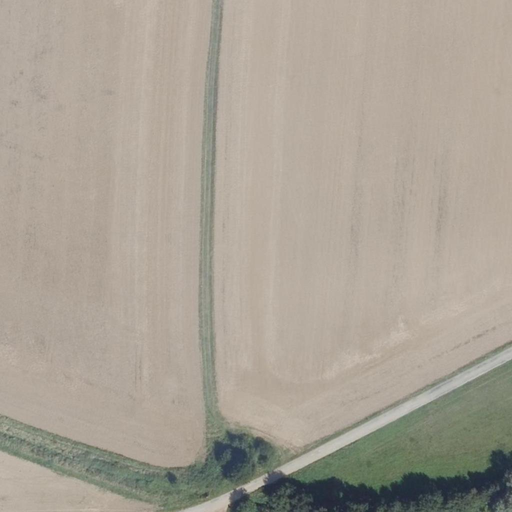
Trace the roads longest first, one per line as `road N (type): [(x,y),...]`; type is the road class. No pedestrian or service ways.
road 1 (track): [(214,0),(213,294),(223,511)]
road 2 (tertiary): [(511,354),(198,511)]
